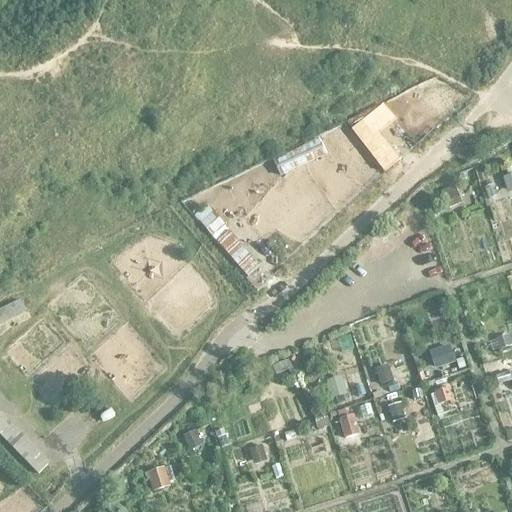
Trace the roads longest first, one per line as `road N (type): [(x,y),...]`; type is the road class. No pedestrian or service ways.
road 1 (unclassified): [(486,102),(325,261),(273,307),(233,329),(188,389),(58,511)]
road 2 (unknown): [(259,0),(292,25),(295,43),(416,61),(511,103)]
